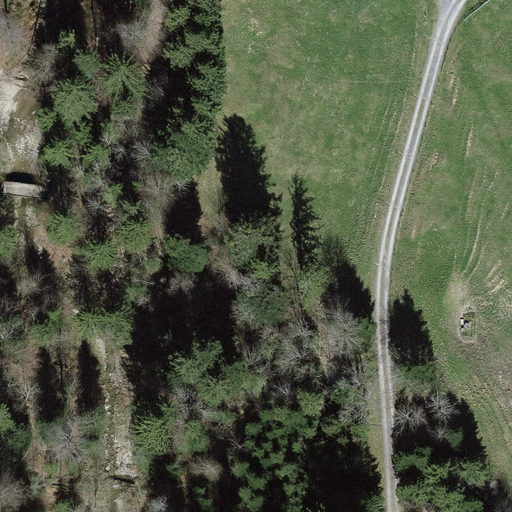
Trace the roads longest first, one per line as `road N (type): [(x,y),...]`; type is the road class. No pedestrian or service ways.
road 1 (track): [(455,0),(390,227),(385,511)]
road 2 (track): [(0,181),(6,189),(56,193),(101,232),(120,222),(147,118),(155,0)]
